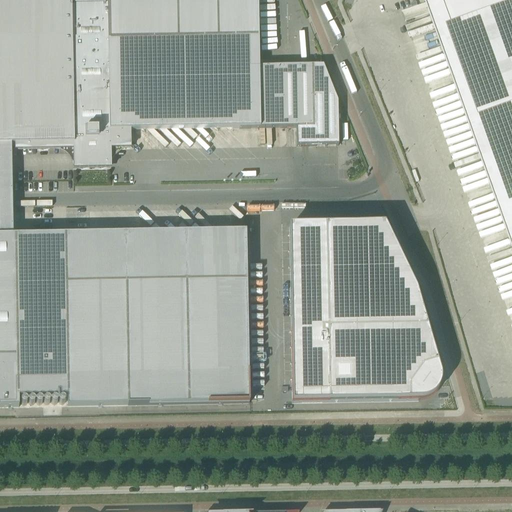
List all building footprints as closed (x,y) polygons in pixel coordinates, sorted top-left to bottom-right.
[(337,103),(322,67),(258,68),(257,0),(106,0),(106,2),(71,3),(70,0),(0,0),(0,146),(11,146),(14,146),(14,152),(71,151),(72,171),(111,170),(111,151),(131,150),(130,132),(239,130),(296,129),(296,148),(337,147),(337,103)] [(376,0),(361,0),(352,3),(356,15),(379,7),(376,0)] [(511,0),(425,0),(426,0),(427,1),(425,2),(511,246),(511,0)] [(383,227),(288,228),(293,405),(418,403),(422,402),(425,401),(429,399),(432,397),(435,395),(437,392),(438,388),(439,385),(440,382),(439,378),(439,374),(415,292),(383,227)] [(0,408),(18,409),(18,398),(67,397),(67,407),(248,404),(245,233),(12,237),(0,237),(0,408)]
